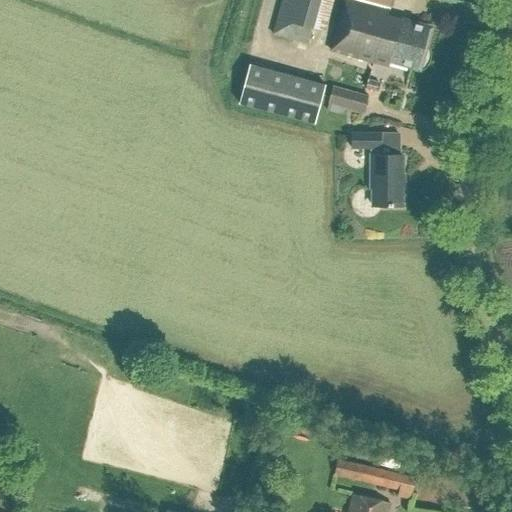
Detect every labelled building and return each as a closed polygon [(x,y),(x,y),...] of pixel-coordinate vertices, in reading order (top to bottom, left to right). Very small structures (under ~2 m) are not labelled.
[(282,0),(273,35),(307,43),(313,25),(319,0),(345,0),(331,51),(389,67),(391,60),(418,67),(429,30),(387,18),(392,0),(282,0)] [(326,87),(251,66),(240,104),(315,125),(326,87)] [(380,82),(368,78),(365,87),(377,90),(380,82)] [(333,86),(328,102),(365,113),(369,97),(333,86)] [(380,156),(380,134),(351,134),(351,149),(370,149),(371,189),(374,189),(374,206),(401,206),(402,156),(380,156)] [(334,166),(341,206),(364,202),(357,162),(334,166)] [(304,423),(301,431),(314,435),(316,426),(304,423)] [(399,495),(410,498),(415,476),(339,459),(336,475),(400,490),(399,495)] [(270,476),(266,494),(280,497),(284,479),(270,476)] [(387,511),(390,503),(353,495),(349,511),(387,511)]
